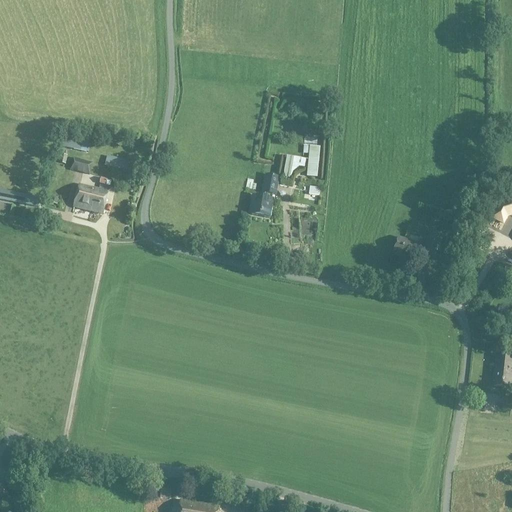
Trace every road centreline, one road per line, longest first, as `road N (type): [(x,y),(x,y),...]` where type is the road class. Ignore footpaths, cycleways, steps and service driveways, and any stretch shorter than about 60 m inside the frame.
road 1 (unclassified): [(445,511),(467,345),(452,308),(171,248),(147,231),(142,214),(171,92),(170,0)]
road 2 (unclassified): [(0,427),(260,482),(358,511)]
road 3 (unknown): [(65,446),(107,241)]
